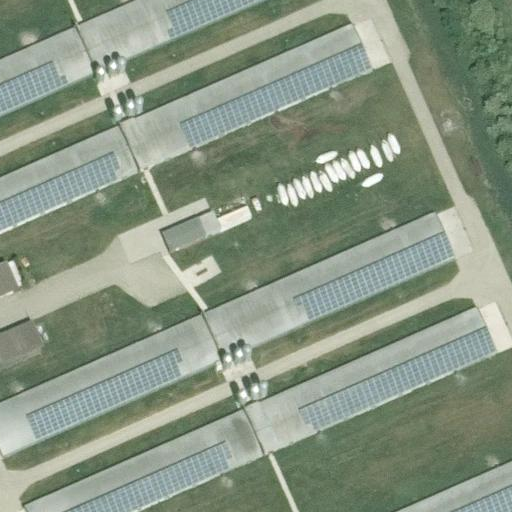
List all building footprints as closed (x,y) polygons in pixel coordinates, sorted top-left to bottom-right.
[(96,0),(0,42),(0,99),(227,0),(96,0)] [(358,6),(0,162),(0,219),(379,54),(358,6)] [(443,196),(0,389),(0,446),(464,244),(443,196)] [(161,239),(167,256),(230,233),(224,217),(161,239)] [(0,274),(0,302),(19,296),(11,271),(0,274)] [(483,289),(8,497),(14,511),(103,511),(504,337),(483,289)] [(0,341),(0,371),(0,372),(47,355),(37,329),(0,341)] [(511,444),(356,511),(486,511),(511,501),(511,444)]
